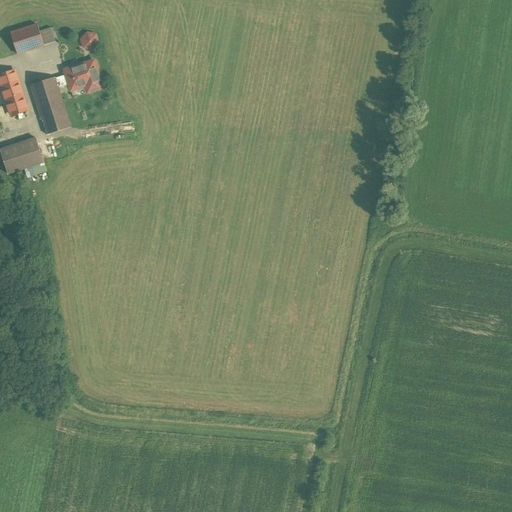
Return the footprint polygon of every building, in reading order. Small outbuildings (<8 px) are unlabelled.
[(34,25),(7,33),(15,55),(52,43),(47,28),(36,32),(34,25)] [(93,33),(83,31),(78,38),(80,47),(89,50),(95,43),(93,33)] [(94,65),(63,75),(65,80),(68,90),(70,97),(90,90),(92,96),(103,92),(94,65)] [(25,110),(12,72),(0,76),(0,91),(8,116),(25,110)] [(46,140),(71,132),(58,93),(68,90),(65,80),(30,91),(46,140)] [(47,164),(35,130),(0,142),(8,166),(25,160),(29,170),(47,164)]
